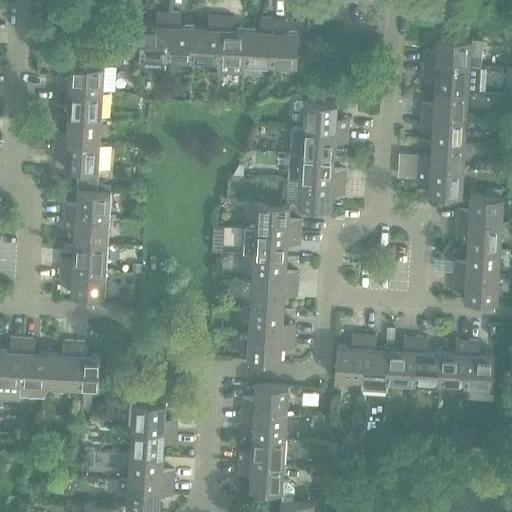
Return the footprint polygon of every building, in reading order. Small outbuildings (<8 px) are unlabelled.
[(90,24),(91,0),(82,0),(75,0),(75,11),(50,9),(48,31),(72,32),(73,23),(90,24)] [(166,66),(166,57),(169,11),(157,11),(156,23),(142,22),(139,64),(166,66)] [(180,24),(181,12),(169,11),(166,57),(192,59),(194,24),(180,24)] [(218,60),(221,15),(209,14),(208,25),(194,24),(192,59),(218,60)] [(232,28),(233,15),(221,15),(218,60),(218,71),(244,72),(245,61),(246,28),(232,28)] [(271,63),(273,18),(261,17),(260,29),(246,28),(245,61),(271,63)] [(285,19),(278,18),(273,18),(271,63),(297,64),(299,32),(285,30),(285,19)] [(482,39),(472,38),(439,36),(438,51),(426,50),(425,62),(481,65),(482,39)] [(103,91),(104,64),(71,62),(70,77),(58,76),(58,88),(103,91)] [(481,65),(425,62),(425,75),(436,75),(435,88),(468,91),(480,91),(481,65)] [(101,117),(103,91),(58,88),(57,100),(69,100),(69,115),(101,117)] [(467,116),(468,91),(435,88),(435,102),(423,102),(423,114),(467,116)] [(338,116),(339,102),(306,100),(304,126),(349,129),(350,117),(338,116)] [(465,142),(467,116),(423,114),(422,126),(433,127),(432,140),(465,142)] [(100,143),(101,117),(69,115),(68,128),(55,128),(55,140),(100,143)] [(349,129),(304,126),(292,126),(290,152),(302,152),(335,154),(336,141),(348,142),(349,129)] [(100,149),(100,143),(55,140),(54,151),(66,152),(65,167),(80,168),(78,189),(97,190),(100,149)] [(464,168),(465,142),(432,140),(431,154),(421,154),(421,152),(400,151),(399,164),(419,165),(464,168)] [(335,154),(302,152),(290,152),(289,177),(301,177),(301,178),(346,181),(347,169),(335,168),(335,154)] [(240,163),(234,174),(243,175),(244,164),(240,163)] [(464,168),(419,165),(399,164),(399,176),(419,176),(419,178),(430,179),(429,193),(462,195),(464,168)] [(240,186),(240,175),(232,175),(231,185),(240,186)] [(345,194),(346,181),(301,178),(299,205),(332,207),(333,193),(345,194)] [(486,188),(486,195),(502,196),(502,189),(486,188)] [(111,191),(97,190),(78,189),(77,203),(65,202),(64,215),(109,218),(111,191)] [(502,222),(503,196),(502,196),(486,195),(470,194),(470,208),(458,208),(457,220),(502,222)] [(290,218),(291,204),(258,201),(256,228),(301,231),(302,219),(290,218)] [(108,243),(109,218),(64,215),(64,227),(75,227),(75,241),(108,243)] [(500,248),(502,222),(457,220),(456,232),(468,233),(467,246),(500,248)] [(300,243),(301,231),(256,228),(254,254),(288,256),(289,242),(300,243)] [(213,240),(212,250),(222,250),(223,240),(213,240)] [(106,269),(108,243),(75,241),(74,255),(62,254),(61,266),(106,269)] [(499,274),(500,248),(467,246),(466,260),(455,259),(454,272),(499,274)] [(220,252),(220,261),(229,262),(230,253),(220,252)] [(287,270),(288,256),(254,254),(253,280),(298,282),(299,270),(287,270)] [(104,295),(106,269),(61,266),(61,278),(72,279),(71,293),(104,295)] [(497,300),(499,274),(454,272),(453,284),(465,284),(464,298),(497,300)] [(297,294),(298,282),(253,280),(251,306),(285,308),(286,294),(297,294)] [(122,293),(121,301),(135,301),(135,294),(122,293)] [(284,321),(285,308),(251,306),(250,332),(295,334),(296,322),(284,321)] [(294,346),(295,334),(250,332),(248,358),(281,360),(282,345),(294,346)] [(362,378),(365,333),(353,333),(352,345),(338,344),(336,377),(362,378)] [(376,346),(377,334),(365,333),(362,378),(388,380),(390,347),(376,346)] [(414,382),(417,337),(405,336),(404,348),(390,347),(388,380),(414,382)] [(0,380),(21,382),(24,338),(11,337),(11,348),(0,347),(0,380)] [(428,349),(429,337),(417,337),(414,382),(440,383),(442,350),(428,349)] [(35,350),(36,338),(24,338),(21,382),(20,394),(46,394),(47,384),(49,351),(35,350)] [(466,385),(468,340),(456,339),(456,351),(442,350),(440,383),(466,385)] [(73,385),(75,341),(63,340),(63,352),(49,351),(47,384),(73,385)] [(480,352),(481,340),(468,340),(466,385),(492,387),(494,353),(480,352)] [(87,353),(88,342),(75,341),(73,385),(99,387),(101,354),(87,353)] [(287,412),(289,385),(256,383),(255,397),(244,397),(243,409),(287,412)] [(166,416),(166,402),(146,401),(134,400),(132,427),(177,429),(177,417),(166,416)] [(286,437),(287,412),(243,409),(242,421),(254,422),(253,435),(286,437)] [(176,441),(177,429),(132,427),(130,453),(163,455),(164,440),(176,441)] [(284,463),(286,437),(253,435),(252,449),(241,449),(240,460),(284,463)] [(331,455),(340,453),(339,442),(329,443),(331,455)] [(87,450),(86,460),(86,463),(94,464),(95,451),(87,450)] [(162,468),(163,455),(130,453),(129,479),(173,481),(174,469),(162,468)] [(282,498),(293,499),(294,487),(289,481),(283,481),(284,463),(240,460),(239,473),(251,474),(250,487),(282,490),(282,498)] [(54,474),(53,488),(64,489),(65,475),(54,474)] [(172,493),(173,481),(129,479),(127,505),(160,507),(161,493),(172,493)] [(293,499),(282,498),(281,498),(280,511),(272,511),(269,511),(268,511),(313,511),(314,500),(293,499)] [(118,511),(119,504),(86,501),(85,511),(118,511)]
